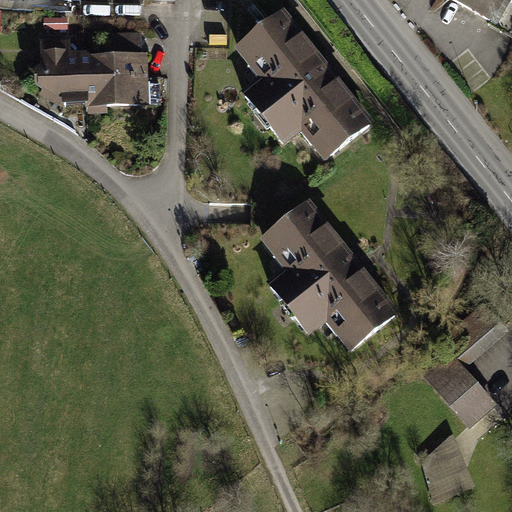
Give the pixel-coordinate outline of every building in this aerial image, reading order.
[(511,0),(448,0),(497,27),(511,0)] [(296,143),(319,171),(371,130),(281,18),(231,58),(259,92),(241,107),(281,156),(296,143)] [(148,114),(148,58),(35,58),(35,76),(24,93),(58,114),(148,114)] [(309,205),(255,247),(279,277),(262,290),(305,345),(322,331),(347,363),(400,321),(309,205)] [(441,359),(418,378),(468,437),(493,415),(459,375),(505,336),(486,313),(437,354),(441,359)] [(475,488),(453,435),(421,463),(433,506),(475,488)]
